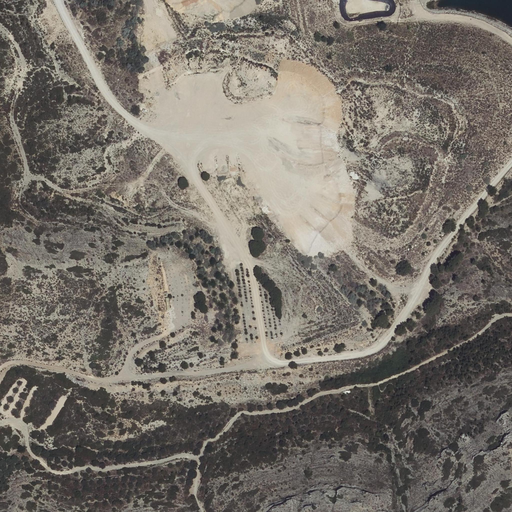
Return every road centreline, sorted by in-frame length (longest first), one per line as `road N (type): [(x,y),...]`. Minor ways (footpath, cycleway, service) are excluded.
road 1 (track): [(511,313),(360,387),(281,413),(241,415),(195,453),(61,472),(30,453),(23,425),(0,423)]
road 2 (track): [(0,28),(20,55),(10,114),(29,175),(72,193),(144,183),(200,220),(220,221)]
